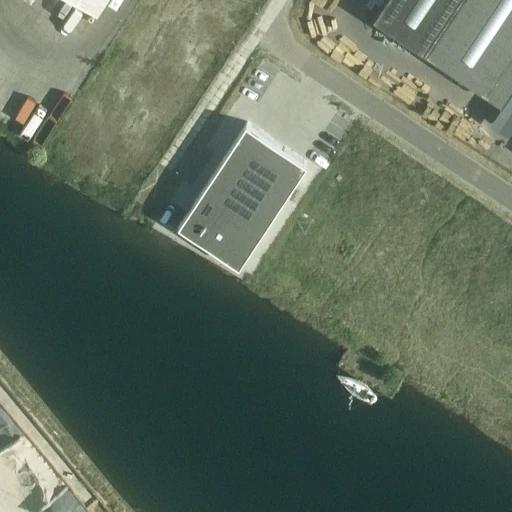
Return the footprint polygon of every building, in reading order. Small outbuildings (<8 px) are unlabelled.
[(105,0),(81,0),(98,11),(105,0)] [(160,0),(117,66),(176,104),(244,0),(160,0)] [(385,0),(374,17),(425,51),(458,0),(385,0)] [(511,129),(511,89),(489,125),(507,137),(511,129)] [(247,122),(179,224),(240,265),(308,163),(247,122)] [(135,129),(104,180),(129,196),(161,145),(135,129)] [(429,224),(397,271),(454,310),(486,263),(429,224)] [(473,395),(511,421),(511,351),(505,347),(473,395)] [(0,448),(0,508),(1,511),(6,511),(60,483),(31,432),(0,448)]
